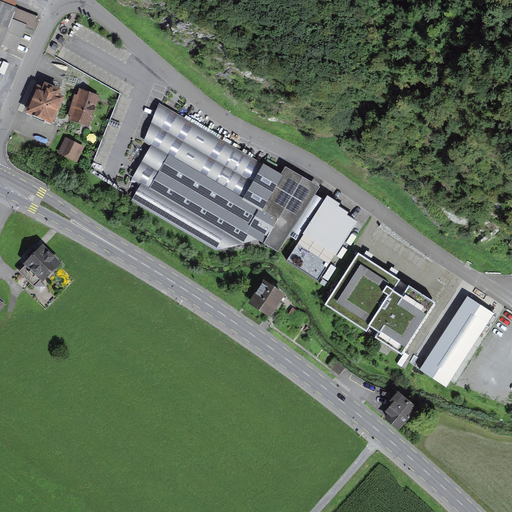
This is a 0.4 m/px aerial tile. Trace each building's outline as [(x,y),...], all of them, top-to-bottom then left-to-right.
[(0,48),(15,12),(0,5),(0,48)] [(38,84),(27,110),(51,120),(63,95),(58,93),(59,89),(44,83),(43,86),(38,84)] [(98,96),(81,90),(71,118),(89,124),(98,96)] [(285,173),(167,102),(146,138),(152,141),(133,173),(143,178),(132,196),(217,246),(257,236),(277,248),(316,184),(288,168),(285,173)] [(68,136),(62,147),(78,155),(83,144),(68,136)] [(358,214),(327,194),(288,253),(319,273),(358,214)] [(42,247),(19,271),(33,285),(57,262),(42,247)] [(358,248),(324,299),(400,349),(434,298),(358,248)] [(266,280),(252,301),(270,313),(283,292),(266,280)] [(493,312),(468,295),(420,366),(445,383),(493,312)] [(418,403),(397,385),(377,407),(397,425),(418,403)]
